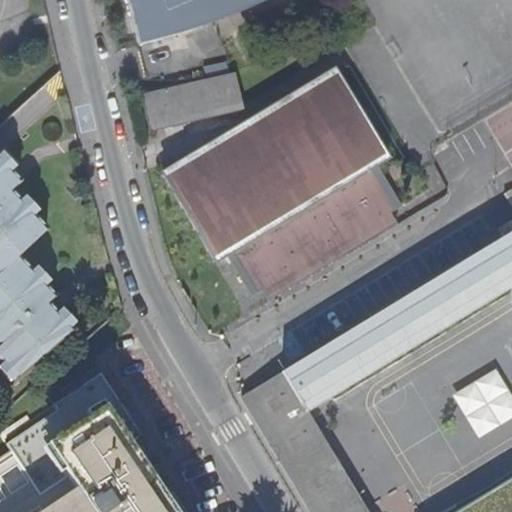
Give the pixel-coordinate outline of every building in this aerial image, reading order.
[(127,0),(139,46),(218,22),(210,2),(214,0),(127,0)] [(335,66),(162,171),(216,261),(230,252),(256,294),(264,289),(392,211),(402,205),(377,163),(390,155),(335,66)] [(238,73),(148,94),(155,127),(246,106),(238,73)] [(0,156),(0,159),(11,172),(17,167),(4,153),(0,156)] [(0,343),(2,346),(0,347),(0,357),(5,362),(18,377),(19,378),(72,330),(70,328),(57,313),(52,318),(43,308),(48,303),(55,297),(45,286),(40,281),(32,272),(19,257),(48,230),(34,216),(27,208),(20,200),(12,192),(17,188),(6,177),(11,172),(0,159),(0,343)] [(22,183),(11,172),(6,177),(17,188),(22,183)] [(20,200),(27,208),(34,216),(40,211),(26,196),(20,200)] [(392,211),(264,289),(271,300),(399,222),(392,211)] [(511,220),(497,230),(502,238),(282,372),(307,410),(511,286),(511,220)] [(37,267),(32,272),(40,281),(45,286),(51,281),(37,267)] [(52,318),(57,313),(48,303),(43,308),(52,318)] [(62,308),(57,313),(70,328),(76,322),(62,308)] [(18,377),(5,362),(0,366),(0,368),(13,382),(18,377)] [(511,389),(499,366),(455,391),(480,435),(511,417),(511,389)] [(281,372),(242,395),(249,407),(258,421),(276,452),(294,481),(312,511),(344,511),(361,502),(307,410),(282,372),(281,372)] [(0,511),(192,511),(99,374),(52,405),(56,410),(5,445),(9,451),(0,456),(0,511)] [(511,511),(511,485),(466,511),(511,511)] [(367,511),(361,502),(344,511),(367,511)]
